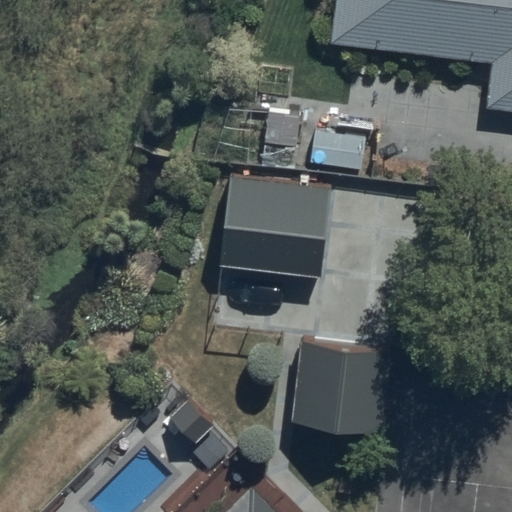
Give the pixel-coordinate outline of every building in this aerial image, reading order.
[(511,0),(335,0),(330,39),(491,60),(485,107),(511,109),(511,0)] [(298,166),(303,103),(267,100),(261,163),(298,166)] [(367,133),(313,126),(309,159),(363,166),(367,133)] [(333,181),(231,170),(220,260),(323,271),(333,181)] [(386,426),(393,344),(301,336),(293,418),(386,426)] [(284,511),(254,482),(224,511),(284,511)]
